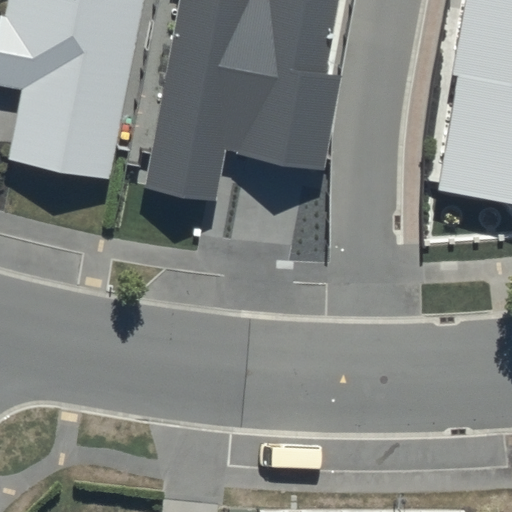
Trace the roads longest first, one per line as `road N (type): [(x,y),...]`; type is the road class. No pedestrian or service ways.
road 1 (residential): [(370,382),(368,165),(387,0)]
road 2 (residential): [(0,331),(219,373),(370,382)]
road 3 (residential): [(370,382),(511,372)]
